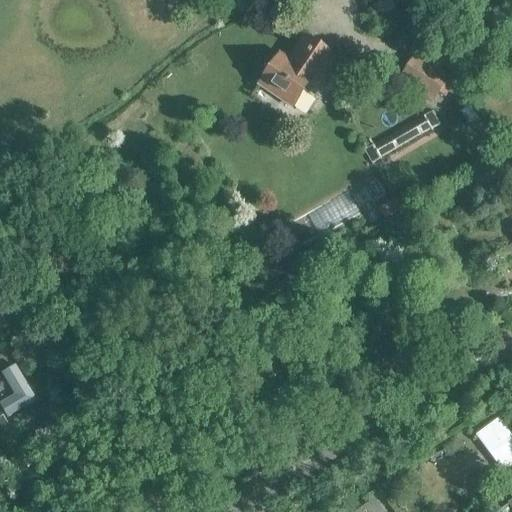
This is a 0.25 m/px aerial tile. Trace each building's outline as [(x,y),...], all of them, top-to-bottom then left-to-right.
[(309,85),(313,89),(335,58),(304,37),(291,55),(299,60),(293,68),(279,57),(259,86),(292,109),(309,85)] [(440,94),(445,98),(456,82),(415,54),(397,80),(433,104),(440,94)] [(479,140),(489,133),(469,106),(460,113),(466,123),(462,126),(467,133),(471,130),(479,140)] [(470,176),(481,194),(505,180),(495,162),(470,176)] [(0,421),(0,422),(2,421),(4,425),(8,422),(6,419),(11,416),(10,414),(17,410),(0,383),(0,421)] [(476,436),(504,474),(511,467),(511,436),(499,419),(476,436)] [(355,511),(383,511),(373,498),(355,511)]
